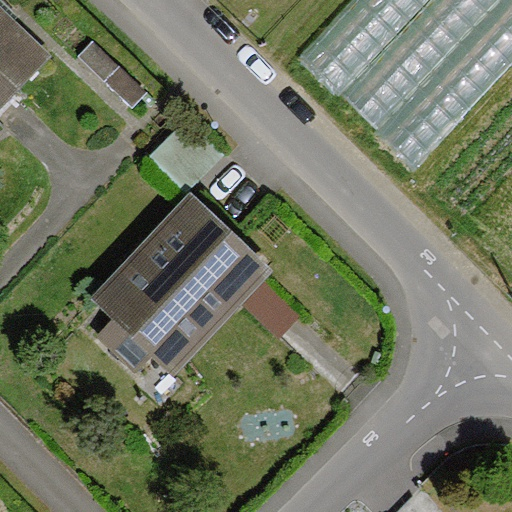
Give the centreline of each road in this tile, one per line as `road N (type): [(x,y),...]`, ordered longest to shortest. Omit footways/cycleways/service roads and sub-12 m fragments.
road 1 (residential): [(146,0),(493,338)]
road 2 (residential): [(493,338),(318,511)]
